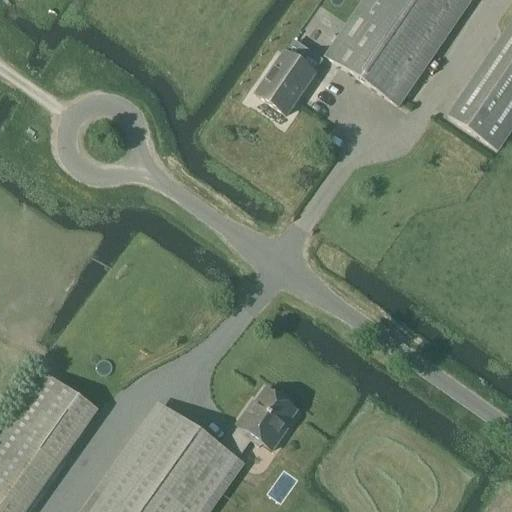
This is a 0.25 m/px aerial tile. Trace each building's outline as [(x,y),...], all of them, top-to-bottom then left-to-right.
[(366,0),(326,59),(397,108),(471,0),(366,0)] [(511,25),(448,119),(498,153),(511,131),(511,25)] [(285,55),(256,97),(285,118),(314,76),(285,55)] [(0,511),(27,511),(97,414),(44,377),(0,439),(0,511)] [(223,452),(160,408),(86,511),(207,511),(241,465),(237,462),(250,443),(261,450),(264,446),(272,452),(287,431),(285,430),(296,414),(287,407),(287,402),(279,396),(275,398),(265,391),(255,405),(256,407),(251,414),(248,411),(236,427),(239,429),(223,452)]
